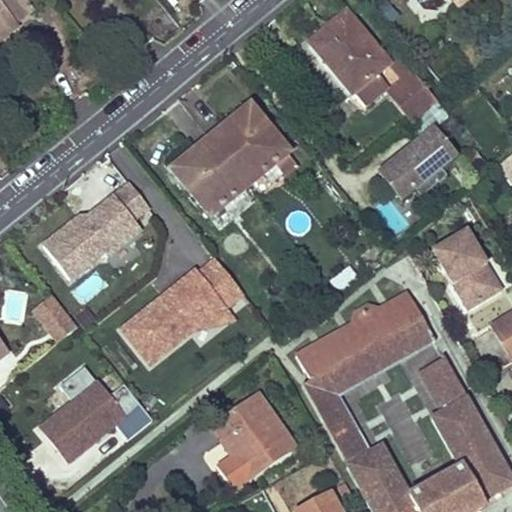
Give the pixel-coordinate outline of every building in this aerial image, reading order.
[(0,0),(0,43),(18,29),(16,27),(10,20),(28,6),(23,0),(0,0)] [(446,0),(410,0),(433,29),(455,11),(446,0)] [(398,17),(387,3),(376,12),(387,26),(398,17)] [(28,6),(10,20),(16,27),(33,12),(28,6)] [(345,13),(324,31),(327,35),(349,18),(345,13)] [(327,35),(324,31),(309,43),(352,96),(353,95),(364,108),(386,90),(375,76),(387,66),(349,18),(327,35)] [(396,33),(388,39),(396,49),(404,42),(396,33)] [(415,79),(412,75),(389,93),(413,123),(436,104),(415,79)] [(248,110),(210,141),(248,188),(262,176),(273,167),(281,177),(284,181),(297,170),(248,110)] [(434,132),(380,176),(401,202),(455,158),(434,132)] [(248,188),(210,141),(170,173),(208,220),(248,188)] [(471,153),(461,163),(477,182),(488,171),(471,153)] [(511,156),(502,165),(509,173),(511,171),(511,156)] [(273,167),(262,176),(270,186),(281,177),(273,167)] [(130,186),(116,196),(90,216),(81,216),(43,245),(72,282),(96,264),(110,264),(146,236),(141,229),(137,223),(151,213),(130,186)] [(455,284),(451,286),(468,313),(502,293),(467,233),(432,253),(445,274),(448,272),(455,284)] [(379,244),(355,264),(365,276),(389,257),(379,244)] [(215,262),(199,274),(196,270),(120,331),(151,370),(204,328),(237,322),(228,309),(243,297),(215,262)] [(329,285),(339,297),(358,282),(348,269),(329,285)] [(352,327),(295,357),(309,382),(302,387),(370,511),(481,511),(482,511),(480,506),(511,488),(511,483),(445,362),(420,376),(441,414),(432,420),(459,471),(408,499),(378,442),(364,449),(335,397),(434,344),(408,296),(379,312),(368,308),(355,315),(352,327)] [(78,330),(53,297),(33,312),(58,345),(78,330)] [(511,362),(511,316),(491,329),(511,363),(511,362)] [(110,399),(98,385),(86,369),(62,388),(74,403),(40,429),(69,466),(117,429),(128,444),(153,424),(142,410),(125,388),(110,399)] [(258,397),(211,430),(247,481),(293,450),(258,397)] [(338,511),(331,498),(303,511),(338,511)]
